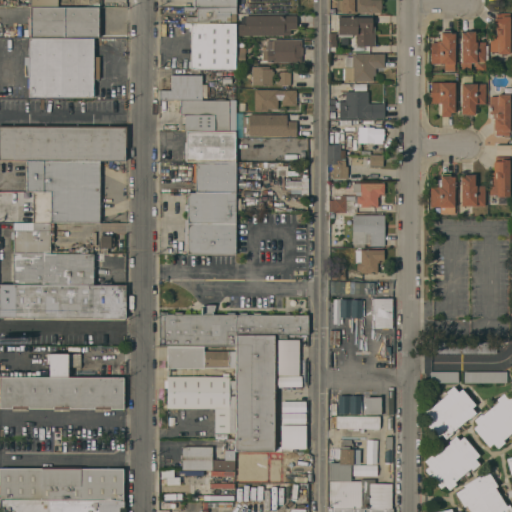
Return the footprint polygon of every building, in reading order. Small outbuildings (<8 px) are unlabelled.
[(353,12),(353,13),(341,13),(341,12),(336,12),(336,7),(340,7),(340,0),(381,0),(381,3),(381,8),(381,12),(353,12)] [(98,7),(98,16),(101,16),(100,35),(98,35),(98,38),(29,37),(29,35),(27,35),(27,16),(30,16),(30,6),(98,7)] [(196,7),(235,7),(235,22),(196,23),(196,7)] [(509,54),(497,54),(497,51),(489,51),(489,34),(494,34),(494,18),(496,18),(496,12),(509,12),(509,54)] [(296,15),(296,29),(290,29),(290,35),(238,35),(238,23),(240,23),(240,16),(245,16),(245,15),(296,15)] [(371,17),(371,28),(374,28),(374,46),(356,46),(356,35),(351,35),(351,37),(337,36),(337,16),(371,17)] [(235,69),(190,68),(190,67),(188,67),(188,61),(190,61),(190,31),(188,31),(188,27),(184,27),(184,23),(196,23),(235,22),(235,46),(235,54),(235,69)] [(485,45),(487,45),(487,60),(485,60),(485,70),(474,70),(474,62),(470,62),(470,70),(461,70),(461,32),(465,32),(465,31),(474,31),(474,42),(485,42),(485,45)] [(430,42),(440,42),(440,32),(450,32),(450,33),(454,33),(454,70),(444,70),(444,63),(430,63),(430,42)] [(93,38),(93,57),(99,57),(99,79),(93,79),(93,97),(28,97),(28,38),(93,38)] [(301,39),(301,47),(302,47),(302,55),(301,55),(301,62),(266,62),(266,61),(262,61),(262,50),(261,50),(261,46),(266,46),(266,40),(273,40),(273,39),(301,39)] [(236,46),(236,47),(245,47),(245,54),(244,54),(244,62),(236,62),(236,54),(235,54),(235,46),(236,46)] [(384,53),(384,67),(380,67),(380,72),(374,72),(374,76),(372,76),(372,81),(344,81),(344,67),(345,67),(345,56),(351,56),(351,53),(384,53)] [(252,74),(251,74),(251,71),(252,71),(252,66),(256,66),(256,65),(258,65),(259,66),(269,66),(269,69),(271,69),(271,71),(273,71),(273,76),(271,76),(272,85),(252,85),(252,74)] [(276,72),(290,72),(290,85),(276,85),(276,72)] [(158,100),(158,90),(171,90),(171,75),(201,75),(201,84),(207,84),(207,98),(201,98),(201,100),(179,100),(158,100)] [(430,82),(454,82),(454,112),(449,112),(449,116),(440,116),(440,103),(430,103),(430,82)] [(461,83),(485,83),(485,104),(474,104),(474,114),(465,114),(461,113),(461,83)] [(254,89),(277,89),(277,90),(296,90),(296,105),(281,105),(281,100),(277,100),(277,109),(267,109),(267,111),(254,111),(254,89)] [(367,91),(367,100),(368,100),(367,103),(382,104),(382,102),(384,102),(384,118),(376,118),(376,119),(362,119),(362,118),(339,117),(339,101),(345,101),(345,91),(367,91)] [(509,135),(495,135),(495,130),(493,130),(493,114),(489,114),(489,96),(497,96),(497,94),(509,94),(509,135)] [(184,131),(184,115),(179,115),(179,100),(201,100),(229,100),(229,131),(186,131),(184,131)] [(286,114),(286,121),(296,121),(296,136),(287,136),(248,135),(248,133),(242,133),(242,116),(248,117),(248,114),(286,114)] [(383,120),(383,139),(382,139),(382,143),(372,143),(372,142),(361,142),(360,151),(370,151),(370,154),(382,154),(382,166),(369,166),(369,165),(362,165),(362,155),(350,155),(350,167),(347,167),(347,178),(332,178),(332,164),(326,164),(326,145),(340,145),(340,150),(343,150),(343,148),(353,148),(353,145),(357,145),(357,142),(358,142),(358,130),(355,130),(355,125),(347,125),(347,121),(354,121),(354,120),(360,119),(383,120)] [(0,160),(0,126),(125,127),(125,161),(99,161),(25,160),(0,160)] [(328,128),(338,128),(339,135),(344,135),(343,138),(341,139),(341,144),(328,144),(328,128)] [(195,160),(195,161),(185,161),(185,160),(184,160),(184,142),(186,142),(186,131),(229,131),(235,131),(235,139),(235,160),(195,160)] [(235,139),(256,139),(256,161),(235,160),(235,139)] [(489,177),(493,177),(493,161),(495,161),(495,156),(509,156),(509,196),(497,196),(497,195),(489,195),(489,177)] [(99,223),(50,221),(50,192),(25,192),(25,160),(99,161),(99,223)] [(235,192),(195,192),(195,182),(193,182),(193,162),(195,162),(195,161),(195,160),(235,160),(235,192)] [(272,165),(284,165),(284,178),(272,178),(272,165)] [(485,205),(461,205),(460,175),(465,175),(465,174),(474,174),(474,185),(485,185),(485,205)] [(430,186),(440,186),(440,175),(450,175),(450,176),(454,177),(454,213),(440,213),(440,206),(430,206),(430,186)] [(384,183),(384,194),(379,194),(379,196),(377,196),(377,207),(356,207),(356,212),(345,212),(332,212),(332,217),(328,217),(329,211),(329,200),(333,200),(333,198),(340,198),(340,195),(345,195),(345,199),(356,199),(356,196),(360,196),(360,192),(352,192),(352,183),(384,183)] [(29,221),(29,214),(32,214),(32,213),(30,213),(30,206),(32,206),(32,205),(30,205),(30,198),(25,198),(25,192),(50,192),(50,221),(32,221),(29,221)] [(235,219),(239,219),(239,223),(235,223),(235,254),(186,254),(186,244),(184,244),(184,219),(187,219),(187,210),(184,210),(184,205),(187,205),(187,192),(195,192),(235,192),(235,219)] [(384,246),(369,246),(369,243),(364,243),(364,247),(353,247),(353,243),(351,243),(352,215),(359,215),(359,213),(364,213),(364,214),(384,215),(384,246)] [(342,238),(338,238),(338,239),(335,239),(335,238),(335,235),(330,234),(330,219),(335,219),(335,214),(337,214),(341,214),(341,215),(342,215),(342,238)] [(13,253),(11,253),(11,239),(13,239),(11,239),(11,231),(13,231),(13,230),(32,230),(32,221),(50,221),(49,253),(44,253),(13,253)] [(113,235),(113,248),(107,248),(107,253),(98,253),(98,240),(100,240),(100,235),(113,235)] [(360,273),(360,271),(358,271),(358,269),(356,269),(356,263),(354,263),(354,250),(361,250),(361,249),(383,249),(383,260),(378,260),(378,262),(377,262),(377,273),(360,273)] [(13,282),(10,282),(10,275),(13,275),(13,262),(10,262),(10,259),(13,259),(13,253),(44,253),(43,284),(12,284),(13,282)] [(93,253),(93,276),(95,276),(95,282),(92,282),(92,284),(43,284),(44,253),(49,253),(93,253)] [(113,254),(113,256),(123,257),(123,269),(113,268),(113,266),(103,266),(103,254),(113,254)] [(345,279),(332,279),(332,267),(345,267),(345,279)] [(92,284),(125,284),(125,318),(0,317),(0,284),(12,284),(43,284),(92,284)] [(391,298),(372,299),(373,328),(391,328),(391,298)] [(203,346),(167,346),(159,346),(159,314),(160,314),(160,312),(167,312),(167,314),(174,314),(174,312),(182,312),(182,314),(201,314),(201,307),(200,307),(200,306),(204,305),(209,304),(211,304),(215,305),(213,312),(213,314),(226,314),(226,312),(235,312),(235,314),(235,334),(235,346),(203,346)] [(235,334),(235,314),(239,314),(239,312),(246,312),(246,314),(252,314),(252,312),(260,312),(260,314),(307,315),(307,335),(287,334),(235,334)] [(339,345),(329,345),(329,330),(339,330),(339,345)] [(340,330),(358,330),(358,359),(340,359),(340,330)] [(287,338),(299,338),(299,375),(302,375),(302,389),(281,389),(281,375),(276,375),(276,450),(273,450),(235,450),(235,346),(235,334),(287,334),(287,338)] [(496,342),(496,353),(431,353),(431,341),(496,342)] [(203,346),(203,351),(234,351),(234,367),(203,367),(203,368),(185,368),(185,376),(228,376),(228,380),(234,380),(234,389),(230,389),(230,391),(234,391),(234,433),(214,433),(214,408),(167,408),(167,387),(164,387),(164,380),(167,380),(167,346),(203,346)] [(49,376),(49,363),(46,363),(46,353),(67,354),(76,354),(76,356),(77,356),(77,364),(75,364),(75,366),(67,366),(67,376),(49,376)] [(458,372),(457,382),(430,382),(430,371),(458,372)] [(506,371),(506,382),(464,382),(463,372),(506,371)] [(0,376),(123,377),(123,409),(0,408),(0,376)] [(475,405),(471,408),(475,413),(468,419),(467,418),(452,432),(452,433),(445,439),(441,434),(437,437),(422,419),(426,416),(422,412),(429,406),(431,407),(447,393),(445,392),(452,386),(457,392),(461,389),(475,405)] [(511,396),(511,431),(502,440),(504,442),(497,448),(493,443),(489,447),(473,428),(477,424),(473,420),(480,414),(482,415),(497,402),(496,399),(503,393),(507,398),(511,395),(511,396)] [(361,414),(338,414),(338,395),(361,395),(361,414)] [(381,397),(381,414),(364,414),(364,397),(381,397)] [(281,412),(281,402),(306,402),(306,412),(281,412)] [(306,425),(281,425),(281,412),(306,412),(306,425)] [(379,416),(379,428),(335,428),(336,416),(379,416)] [(280,449),(280,426),(305,426),(305,449),(280,449)] [(479,455),(474,459),(479,464),(472,470),(470,468),(454,482),(456,484),(448,490),(444,485),(440,488),(424,469),(428,466),(424,461),(431,455),(433,457),(449,443),(448,442),(455,436),(458,440),(463,436),(479,455)] [(211,446),(211,470),(181,470),(182,446),(211,446)] [(328,480),(328,462),(338,462),(339,449),(341,449),(341,446),(348,446),(348,449),(353,449),(352,464),(350,464),(350,480),(328,480)] [(365,464),(366,446),(377,446),(376,464),(365,464)] [(392,451),(392,463),(384,463),(384,451),(392,451)] [(0,467),(41,468),(41,465),(80,466),(80,468),(123,468),(123,500),(0,500),(0,467)] [(376,465),(376,476),(352,476),(352,465),(376,465)] [(173,476),(179,476),(179,484),(166,484),(166,477),(160,477),(160,469),(173,469),(173,476)] [(478,476),(479,477),(488,472),(497,486),(494,487),(506,506),(508,504),(511,510),(511,511),(470,511),(466,505),(463,507),(455,493),(464,487),(463,485),(478,476)] [(188,485),(188,478),(209,478),(208,486),(188,485)] [(332,506),(329,506),(329,481),(360,481),(360,479),(374,479),(374,483),(391,483),(391,508),(333,508),(332,506)] [(123,500),(123,506),(126,506),(126,511),(0,511),(0,500),(123,500)]
